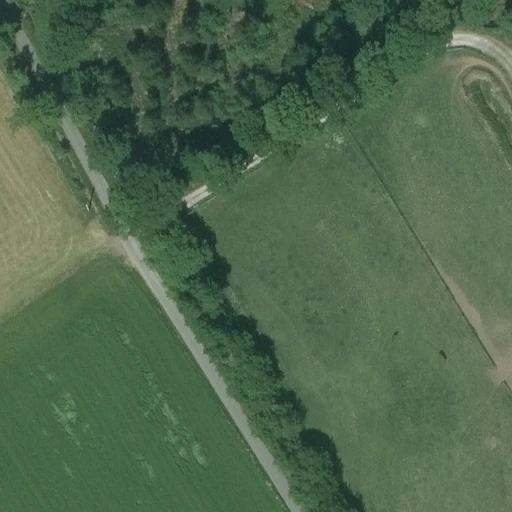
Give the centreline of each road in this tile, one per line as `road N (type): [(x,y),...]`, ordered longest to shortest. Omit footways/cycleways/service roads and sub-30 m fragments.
road 1 (unclassified): [(0,16),(128,240),(317,511)]
road 2 (track): [(128,240),(440,45),(477,39),(497,49),(511,72)]
